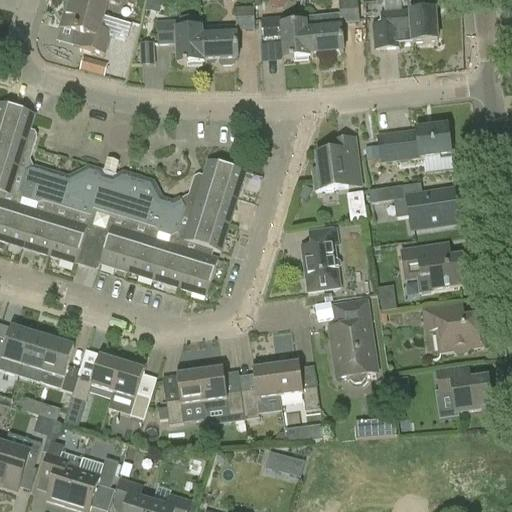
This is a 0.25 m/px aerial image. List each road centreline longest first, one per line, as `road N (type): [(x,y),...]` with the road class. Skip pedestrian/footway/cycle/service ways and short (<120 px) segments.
road 1 (residential): [(0,274),(170,328),(219,327),(234,317),(307,107)]
road 2 (residential): [(307,107),(139,109),(33,80),(14,44),(26,0)]
road 3 (residential): [(492,85),(307,107)]
road 4 (tertiary): [(511,230),(492,85)]
